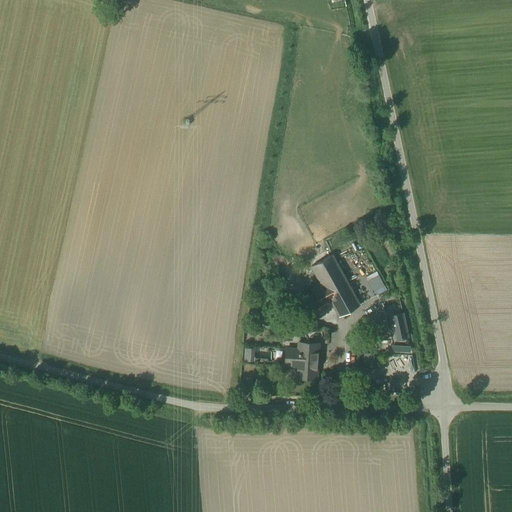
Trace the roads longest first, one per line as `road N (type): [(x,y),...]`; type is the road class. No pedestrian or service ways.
road 1 (unclassified): [(0,358),(203,408),(442,407)]
road 2 (unclassified): [(442,407),(428,285),(368,0)]
road 3 (unknown): [(430,408),(355,308)]
